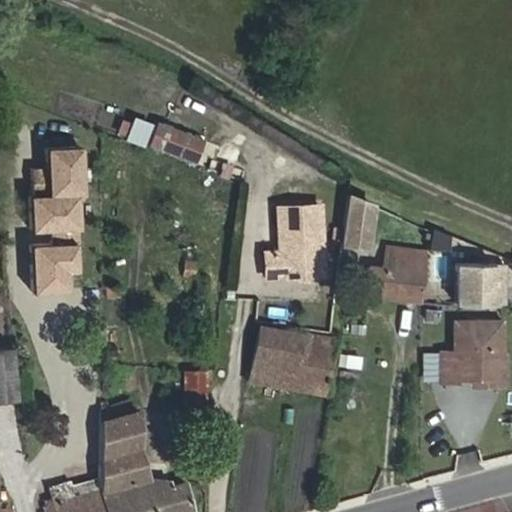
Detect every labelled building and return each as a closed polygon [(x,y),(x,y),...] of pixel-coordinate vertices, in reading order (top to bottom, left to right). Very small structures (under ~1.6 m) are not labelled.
[(28,125),(27,113),(17,114),(18,126),(28,125)] [(18,126),(17,114),(0,116),(0,155),(21,153),(18,126)] [(142,145),(151,123),(133,116),(125,138),(142,145)] [(193,163),(203,138),(156,120),(147,145),(193,163)] [(64,271),(74,271),(77,145),(39,144),(38,166),(27,166),(25,236),(26,236),(25,291),(64,291),(64,271)] [(365,247),(371,201),(346,192),(340,244),(365,247)] [(322,273),(318,204),(275,207),(278,250),(264,251),(265,276),(322,273)] [(420,301),(426,250),(386,245),(384,266),(368,264),(365,295),(420,301)] [(447,304),(453,253),(426,250),(420,301),(447,304)] [(120,297),(120,287),(105,288),(106,297),(120,297)] [(500,384),(500,320),(453,320),(453,350),(438,350),(438,381),(456,381),(456,376),(468,376),(477,377),(477,384),(500,384)] [(324,392),(334,337),(259,323),(248,378),(324,392)] [(118,361),(119,332),(101,331),(101,360),(118,361)] [(0,398),(14,397),(10,347),(0,348),(0,398)] [(88,369),(87,359),(75,361),(76,371),(88,369)] [(205,405),(204,370),(183,370),(183,406),(205,405)] [(347,383),(349,372),(339,370),(337,381),(347,383)] [(133,410),(129,399),(107,406),(106,399),(98,399),(98,420),(133,410)] [(174,511),(190,508),(182,480),(167,485),(145,476),(136,446),(136,410),(133,410),(98,420),(98,463),(98,476),(98,477),(99,488),(105,511),(174,511)] [(92,444),(92,431),(64,430),(63,443),(92,444)] [(92,463),(92,444),(63,443),(63,462),(65,462),(92,463)] [(98,476),(98,463),(92,463),(65,462),(66,482),(68,486),(98,477),(98,476)] [(105,511),(99,488),(98,477),(68,486),(66,482),(48,486),(55,511),(105,511)] [(55,511),(48,486),(38,489),(43,511),(55,511)]
